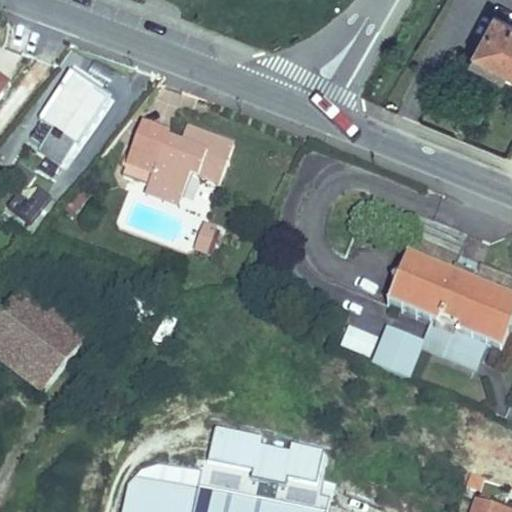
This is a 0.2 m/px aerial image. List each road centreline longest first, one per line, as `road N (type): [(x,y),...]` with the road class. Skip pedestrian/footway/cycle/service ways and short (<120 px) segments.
road 1 (residential): [(16,0),(303,109)]
road 2 (residential): [(303,109),(511,190)]
road 3 (unclassified): [(303,109),(368,0)]
